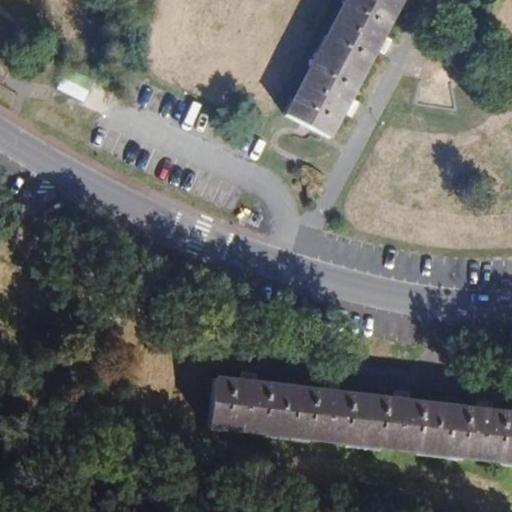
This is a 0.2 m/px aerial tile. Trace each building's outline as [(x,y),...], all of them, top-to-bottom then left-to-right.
[(322,140),(335,115),(342,103),(368,54),(376,39),(397,0),(339,0),(277,117),(322,140)] [(376,39),(368,54),(379,60),(387,44),(376,39)] [(342,103),(335,115),(347,122),(353,109),(342,103)] [(234,372),(233,384),(247,385),(248,372),(240,372),(234,372)] [(318,381),(317,393),(329,394),(330,383),(323,382),(318,381)] [(247,385),(233,384),(203,382),(198,431),(511,465),(511,415),(487,412),(472,411),(401,402),(387,401),(329,394),(317,393),(247,385)] [(388,389),(387,401),(401,402),(401,391),(393,390),(388,389)] [(473,400),(472,411),(487,412),(487,401),(479,400),(473,400)]
